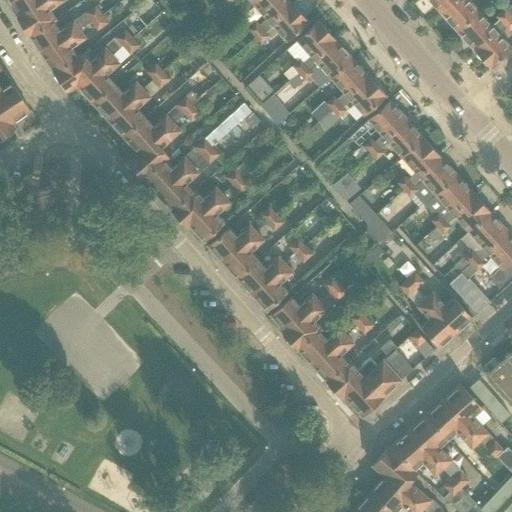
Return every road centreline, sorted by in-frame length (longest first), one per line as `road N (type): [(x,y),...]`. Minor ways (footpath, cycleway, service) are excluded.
road 1 (residential): [(357,444),(69,126)]
road 2 (residential): [(357,444),(511,305)]
road 3 (residential): [(468,116),(364,0)]
